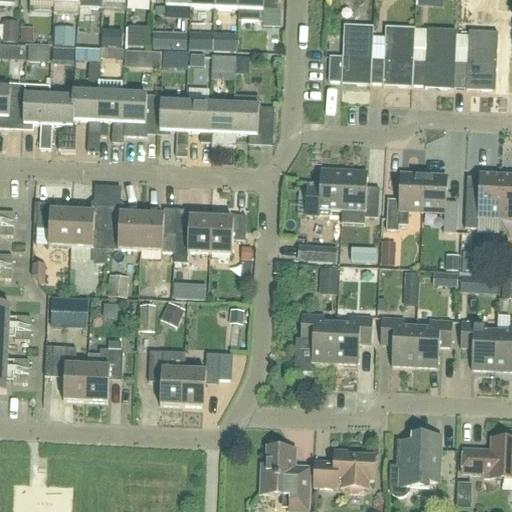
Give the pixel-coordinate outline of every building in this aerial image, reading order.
[(0,0),(0,7),(15,9),(15,0),(0,0)] [(54,0),(54,6),(53,18),(77,19),(78,12),(78,7),(79,7),(79,1),(78,1),(78,0),(54,0)] [(78,0),(78,1),(79,1),(79,7),(78,7),(78,12),(102,13),(102,2),(102,0),(78,0)] [(151,0),(151,5),(165,5),(165,11),(190,12),(190,0),(151,0)] [(190,0),(190,12),(214,14),(214,0),(190,0)] [(214,0),(214,14),(238,15),(238,0),(214,0)] [(238,0),(238,15),(238,26),(263,27),(263,15),(277,15),(278,0),(238,0)] [(102,2),(102,13),(102,15),(126,16),(126,4),(125,3),(102,2)] [(279,31),(280,15),(277,15),(263,15),(263,27),(263,31),(279,31)] [(330,61),(328,87),(341,88),(341,89),(371,91),(371,89),(370,89),(371,63),(372,63),(373,41),(374,32),(373,32),(344,30),(342,62),(330,61)] [(18,47),(18,32),(5,31),(4,46),(18,47)] [(371,63),(370,89),(371,89),(383,90),(383,91),(412,93),(412,91),(413,65),(414,65),(415,33),(386,32),(385,42),(373,41),(372,63),(371,63)] [(413,65),(412,91),(424,92),(424,93),(454,95),(454,93),(453,93),(455,67),(457,40),(457,35),(456,35),(427,34),(415,33),(414,65),(413,65)] [(33,47),(33,36),(21,36),(21,46),(33,47)] [(75,37),(55,36),(54,51),(75,51),(75,37)] [(455,67),(453,93),(454,93),(466,94),(466,95),(495,97),(498,37),(469,36),(468,40),(457,40),(455,67)] [(212,39),(191,38),(190,54),(211,55),(212,39)] [(236,57),(237,40),(214,38),(213,55),(236,57)] [(153,53),(175,54),(175,39),(153,39),(153,53)] [(25,51),(18,51),(17,65),(25,65),(25,51)] [(64,54),(54,54),(53,66),(63,67),(64,54)] [(148,57),(147,73),(161,74),(162,57),(148,57)] [(187,58),(164,57),(163,74),(187,75),(187,58)] [(191,60),(190,72),(204,72),(205,60),(191,60)] [(211,72),(211,84),(229,84),(229,73),(236,73),(236,62),(212,61),(211,72)] [(89,77),(88,86),(98,86),(98,85),(98,78),(89,77)] [(120,128),(122,99),(121,99),(122,86),(98,85),(98,86),(97,98),(98,98),(96,127),(100,127),(113,128),(112,149),(124,149),(124,143),(124,129),(120,128)] [(23,130),(25,90),(10,89),(10,94),(0,93),(0,134),(12,135),(12,129),(23,130)] [(49,102),(50,102),(50,92),(25,91),(25,90),(23,130),(41,131),(40,155),(51,155),(52,131),(48,131),(49,102)] [(98,98),(97,98),(72,97),(72,103),(73,103),(72,126),(73,126),(89,127),(88,158),(99,158),(100,127),(96,127),(98,98)] [(159,136),(161,101),(122,99),(120,128),(124,129),(124,143),(147,144),(147,136),(159,136)] [(188,138),(184,137),(186,108),(186,102),(161,101),(159,136),(177,137),(176,163),(187,163),(188,138)] [(232,140),(237,140),(249,140),(249,150),(260,151),(260,141),(273,142),(274,113),(259,112),(259,102),(234,101),(234,110),(232,140)] [(72,103),(50,102),(49,102),(48,131),(52,131),(65,132),(64,136),(59,140),(58,156),(75,157),(76,132),(73,132),(73,126),(72,126),(73,103),(72,103)] [(208,138),(210,109),(186,108),(184,137),(188,138),(201,138),(201,148),(212,149),(212,139),(208,138)] [(212,139),(212,149),(211,156),(221,156),(221,151),(236,152),(237,140),(232,140),(234,110),(210,109),(208,138),(212,139)] [(343,215),(344,175),(321,174),(320,194),(307,193),(306,219),(319,220),(330,214),(343,215)] [(344,175),(343,215),(365,216),(365,222),(378,223),(379,197),(366,196),(367,176),(344,175)] [(422,218),(424,180),(401,179),(400,205),(388,204),(387,235),(399,236),(399,230),(408,230),(409,218),(422,218)] [(424,180),(422,218),(445,219),(444,238),(456,239),(458,207),(446,207),(447,181),(424,180)] [(500,223),(502,183),(479,182),(478,194),(467,193),(465,233),(478,234),(478,222),(500,223)] [(511,183),(502,183),(500,223),(511,223),(511,183)] [(117,204),(117,189),(92,189),(92,205),(117,204)] [(70,253),(72,216),(51,215),(51,209),(35,208),(34,230),(37,230),(37,233),(50,234),(49,252),(70,253)] [(95,211),(95,217),(72,216),(70,253),(92,254),(92,265),(94,265),(95,268),(105,268),(105,254),(106,254),(108,211),(95,211)] [(140,256),(142,220),(120,219),(120,212),(108,211),(106,254),(118,254),(118,255),(140,256)] [(175,258),(178,214),(164,214),(164,221),(142,220),(140,256),(162,257),(174,257),(175,258)] [(210,260),(211,223),(190,222),(190,215),(178,214),(175,258),(174,257),(173,267),(187,268),(188,259),(210,260)] [(7,217),(6,227),(14,227),(14,217),(7,217)] [(211,223),(210,260),(232,261),(233,246),(246,247),(247,221),(234,220),(234,224),(211,223)] [(499,239),(500,223),(478,222),(478,234),(477,238),(499,239)] [(6,231),(6,241),(13,241),(14,232),(6,231)] [(336,268),(337,253),(298,250),(297,266),(336,268)] [(250,265),(251,253),(243,252),(242,265),(250,265)] [(376,267),(376,253),(351,252),(350,266),(376,267)] [(393,259),(382,259),(381,270),(395,271),(395,262),(393,259)] [(5,260),(4,270),(12,270),(12,261),(5,260)] [(458,275),(459,263),(447,263),(446,275),(458,275)] [(475,276),(475,264),(464,263),(463,275),(475,276)] [(40,289),(44,289),(45,270),(33,269),(33,281),(40,289)] [(318,272),(317,297),(336,298),(337,272),(318,272)] [(4,274),(4,279),(3,284),(11,284),(12,275),(4,274)] [(409,288),(418,289),(418,278),(405,278),(405,285),(409,288)] [(457,279),(449,279),(448,292),(456,292),(457,279)] [(480,299),(481,282),(461,280),(460,297),(480,299)] [(511,305),(511,283),(503,283),(502,305),(511,305)] [(110,285),(108,301),(128,303),(129,287),(110,285)] [(173,288),(172,304),(189,305),(190,289),(173,288)] [(52,321),(51,332),(63,332),(64,322),(65,305),(53,304),(52,321)] [(179,328),(185,316),(168,308),(163,320),(179,328)] [(0,354),(8,354),(10,311),(0,310),(0,354)] [(141,313),(140,337),(154,338),(154,313),(141,313)] [(244,316),(234,315),(233,329),(243,330),(244,316)] [(335,368),(337,328),(325,328),(325,321),(302,320),(301,345),(313,345),(312,367),(335,368)] [(23,331),(24,321),(16,321),(15,331),(23,331)] [(24,321),(23,331),(31,331),(31,322),(24,321)] [(337,328),(335,368),(358,369),(359,348),(371,348),(372,323),(350,322),(350,329),(337,328)] [(415,372),(417,332),(404,331),(405,324),(382,323),(381,349),(393,349),(392,371),(415,372)] [(417,332),(415,372),(438,373),(439,351),(451,352),(452,327),(430,325),(430,333),(417,332)] [(495,376),(497,336),(484,335),(484,328),(462,327),(461,352),(473,353),(472,374),(495,376)] [(497,336),(495,376),(511,376),(511,329),(510,329),(510,336),(497,336)] [(22,345),(23,336),(15,335),(15,345),(22,345)] [(23,336),(22,345),(30,346),(31,336),(23,336)] [(88,371),(86,406),(108,407),(109,384),(122,385),(123,354),(121,354),(121,346),(108,346),(108,354),(99,354),(99,371),(88,371)] [(86,406),(88,371),(75,370),(76,352),(46,351),(45,381),(65,382),(64,405),(86,406)] [(0,397),(6,398),(8,354),(0,354),(0,397)] [(184,375),(185,357),(150,356),(149,386),(161,387),(160,410),(182,411),(184,375)] [(184,375),(182,411),(204,412),(206,389),(218,390),(218,385),(231,385),(232,360),(207,358),(206,376),(184,375)] [(21,374),(22,365),(14,364),(13,374),(21,374)] [(22,365),(21,374),(29,375),(29,365),(22,365)] [(20,389),(21,379),(13,379),(13,388),(20,389)] [(21,379),(20,389),(28,389),(29,379),(21,379)] [(391,471),(390,492),(390,494),(390,496),(391,496),(391,497),(392,499),(393,500),(395,502),(397,502),(399,503),(401,503),(403,502),(405,502),(406,501),(408,500),(409,498),(410,497),(410,495),(410,494),(410,493),(429,494),(430,487),(440,487),(442,441),(411,440),(411,447),(398,446),(397,465),(401,465),(401,471),(391,471)] [(511,444),(492,444),(491,461),(478,460),(478,454),(464,454),(462,478),(490,479),(490,483),(511,484),(511,444)] [(295,472),(295,455),(268,454),(267,470),(262,470),(261,499),(287,500),(286,511),(308,511),(310,472),(295,472)] [(374,485),(375,460),(347,459),(347,456),(335,456),(334,475),(327,474),(327,468),(315,467),(314,491),(338,492),(338,494),(345,495),(349,499),(359,499),(363,495),(369,496),(369,485),(374,485)]
